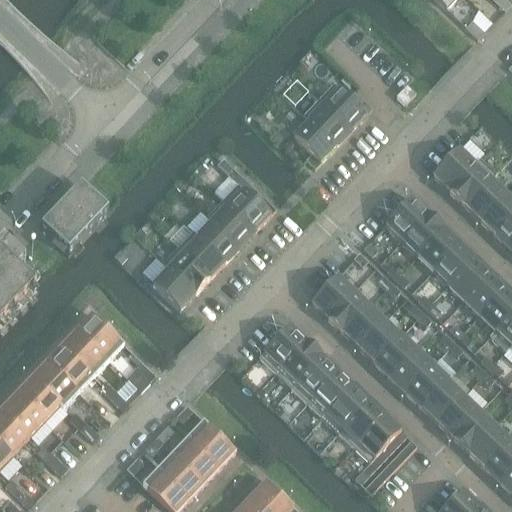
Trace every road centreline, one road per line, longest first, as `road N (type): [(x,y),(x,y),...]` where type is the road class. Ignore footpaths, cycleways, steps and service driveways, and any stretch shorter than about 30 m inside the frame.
road 1 (residential): [(266,288),(500,511)]
road 2 (residential): [(51,511),(266,288)]
road 3 (residential): [(387,163),(511,34)]
road 4 (residential): [(266,288),(387,163)]
road 5 (residential): [(511,280),(387,163)]
road 6 (residential): [(100,118),(213,0)]
road 7 (residential): [(0,223),(100,118)]
road 8 (residential): [(100,118),(0,23)]
